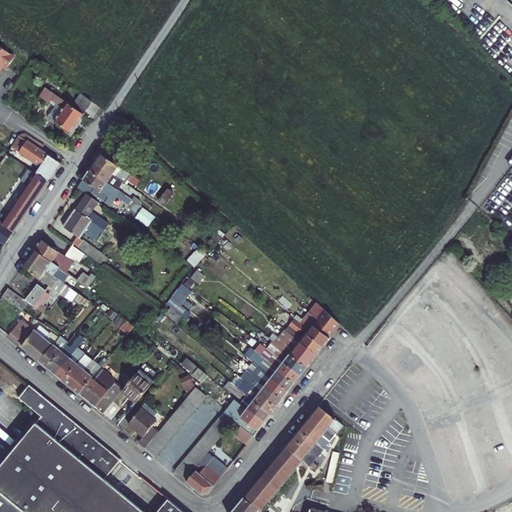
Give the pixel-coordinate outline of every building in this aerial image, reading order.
[(0,72),(2,69),(1,68),(3,65),(7,68),(15,57),(0,46),(0,72)] [(73,107),(47,88),(41,97),(56,107),(49,118),(72,133),(93,103),(81,95),(73,107)] [(12,146),(20,152),(28,141),(19,135),(12,146)] [(0,241),(6,245),(61,163),(28,141),(20,152),(35,162),(33,165),(38,168),(39,165),(42,167),(38,173),(30,184),(26,181),(11,202),(16,205),(3,223),(0,221),(0,241)] [(114,163),(118,157),(106,148),(95,163),(120,180),(122,176),(137,186),(140,181),(114,163)] [(139,193),(120,180),(95,163),(89,172),(125,196),(129,190),(137,195),(139,193)] [(38,173),(33,170),(26,181),(30,184),(38,173)] [(117,196),(129,205),(132,201),(125,196),(89,172),(78,189),(88,196),(89,197),(92,192),(100,197),(102,193),(111,199),(114,201),(117,196)] [(173,192),(168,188),(159,202),(163,205),(173,192)] [(102,193),(100,197),(108,203),(111,199),(102,193)] [(89,197),(88,196),(77,211),(76,211),(64,229),(78,238),(81,240),(86,234),(99,243),(110,226),(92,214),(99,203),(89,197)] [(141,201),(134,197),(132,201),(138,205),(141,201)] [(81,240),(78,238),(74,244),(80,248),(83,242),(81,240)] [(56,250),(42,240),(36,250),(54,262),(69,274),(88,289),(96,277),(92,273),(89,277),(71,263),(72,261),(56,250)] [(108,259),(84,242),(80,248),(91,257),(104,265),(108,259)] [(85,255),(72,245),(67,253),(80,262),(85,255)] [(36,250),(29,259),(63,282),(69,274),(54,262),(36,250)] [(90,301),(63,282),(29,259),(24,267),(58,291),(73,302),(75,300),(86,307),(90,301)] [(191,277),(199,283),(204,275),(197,270),(191,277)] [(46,292),(39,286),(28,301),(43,313),(47,307),(39,301),(46,292)] [(28,303),(9,288),(3,297),(23,311),(28,303)] [(182,305),(172,297),(167,304),(168,305),(171,308),(176,312),(178,310),(182,305)] [(309,313),(331,331),(338,322),(317,305),(309,313)] [(176,312),(171,308),(167,313),(178,322),(182,317),(181,316),(176,312)] [(305,319),(299,314),(295,318),(305,327),(302,330),(323,348),(330,338),(327,336),(331,331),(309,313),(305,319)] [(285,331),(316,356),(323,348),(302,330),(305,327),(295,318),(285,331)] [(45,340),(21,319),(9,335),(41,361),(53,346),(59,339),(51,333),(45,340)] [(134,326),(126,320),(120,328),(127,334),(134,326)] [(269,331),(266,336),(275,343),(279,339),(269,331)] [(275,343),(276,344),(307,368),(316,356),(285,331),(279,339),(275,343)] [(53,346),(41,361),(48,367),(67,345),(68,343),(61,336),(59,339),(53,346)] [(70,348),(67,345),(48,367),(56,374),(75,351),(79,346),(75,342),(70,348)] [(85,354),(90,348),(84,343),(79,349),(85,354)] [(273,353),(278,357),(301,376),(307,368),(276,344),(271,352),(273,353)] [(246,348),(242,345),(238,349),(243,353),(246,348)] [(263,354),(269,358),(273,353),(271,352),(267,348),(263,354)] [(82,357),(75,351),(56,374),(64,380),(82,357)] [(107,355),(103,351),(98,356),(103,360),(107,355)] [(72,387),(90,364),(82,357),(64,380),(72,387)] [(278,357),(272,365),(295,383),(301,376),(278,357)] [(208,376),(187,358),(182,363),(203,382),(208,376)] [(101,369),(92,362),(90,364),(99,371),(101,369)] [(268,362),(262,370),(288,391),(295,383),(272,365),(268,362)] [(247,370),(250,372),(283,399),(288,391),(262,370),(253,363),(247,370)] [(80,393),(99,371),(90,364),(72,387),(80,393)] [(112,380),(114,378),(102,367),(101,369),(99,371),(80,393),(104,413),(123,390),(112,380)] [(132,380),(124,389),(138,401),(155,381),(140,369),(132,380)] [(283,399),(250,372),(244,380),(277,407),(283,399)] [(187,374),(180,380),(187,391),(195,385),(187,374)] [(237,387),(247,396),(270,415),(277,407),(244,380),(237,387)] [(122,460),(30,385),(20,397),(40,413),(34,421),(105,480),(122,460)] [(159,432),(146,448),(156,456),(206,396),(196,387),(176,411),(168,421),(159,432)] [(247,396),(240,404),(242,405),(264,423),(270,415),(247,396)] [(240,404),(238,401),(233,408),(237,412),(242,405),(240,404)] [(144,437),(139,442),(146,448),(159,432),(152,427),(157,422),(153,418),(157,413),(145,404),(129,424),(144,437)] [(237,412),(233,408),(227,415),(234,422),(253,436),(264,423),(242,405),(237,412)] [(144,511),(105,480),(34,421),(0,462),(0,511),(331,511),(330,510),(325,511),(323,511),(311,508),(306,510),(305,511),(265,511),(269,507),(266,503),(301,461),(315,472),(319,467),(313,463),(324,449),(327,451),(330,447),(328,445),(343,426),(319,406),(259,479),(231,511),(185,511),(182,509),(169,499),(157,511),(144,511)] [(174,409),(166,419),(168,421),(176,411),(174,409)] [(223,412),(175,472),(187,482),(209,454),(234,422),(227,415),(223,412)] [(228,469),(209,454),(187,482),(202,494),(209,492),(228,469)]
